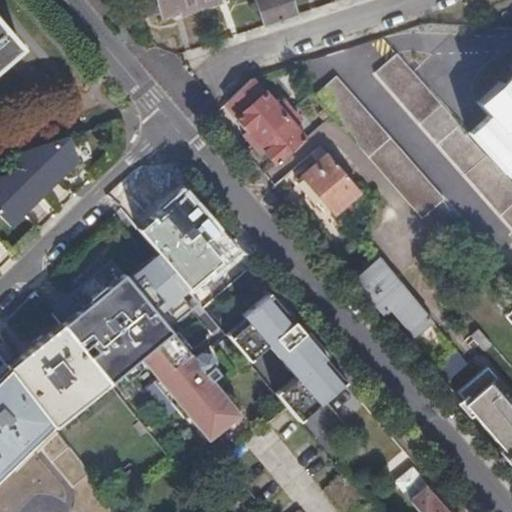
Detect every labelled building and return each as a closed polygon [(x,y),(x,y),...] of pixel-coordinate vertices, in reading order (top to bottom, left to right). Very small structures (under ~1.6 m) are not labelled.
[(160,0),(165,14),(183,8),(184,11),(217,0),(160,0)] [(253,0),(260,25),(293,16),(289,0),(253,0)] [(0,67),(24,47),(0,18),(0,67)] [(441,147),(511,227),(511,181),(472,139),(470,138),(396,53),(374,72),(410,112),(441,147)] [(422,218),(423,218),(443,200),(444,198),(413,162),(336,75),(314,94),(325,107),(332,115),(384,176),(422,218)] [(237,115),(235,117),(255,141),(268,130),(291,110),(281,99),(275,104),(264,92),(263,92),(251,79),(227,102),(237,115)] [(291,110),(268,130),(255,141),(275,164),(305,138),(295,127),(301,121),(291,110)] [(81,163),(70,137),(16,154),(22,169),(0,175),(0,214),(11,226),(81,163)] [(329,155),(320,145),(311,153),(319,163),(329,155)] [(316,191),(333,210),(359,189),(329,155),(319,163),(298,181),(311,195),(316,191)] [(167,202),(137,228),(158,252),(167,263),(184,249),(191,256),(207,241),(184,213),(180,217),(167,202)] [(191,256),(184,249),(167,263),(177,275),(194,260),(191,256)] [(158,252),(127,278),(111,259),(65,295),(77,309),(59,323),(108,381),(140,355),(206,437),(237,413),(210,378),(218,372),(211,364),(212,358),(209,354),(202,353),(195,359),(169,328),(200,304),(177,275),(167,263),(158,252)] [(381,258),(356,279),(385,313),(391,307),(413,333),(430,319),(400,282),(381,258)] [(268,292),(242,315),(244,318),(267,345),(294,376),(318,404),(345,381),(344,381),(343,380),(327,361),(292,321),(268,292)] [(244,318),(226,334),(248,360),(267,345),(244,318)] [(22,356),(31,368),(68,414),(108,381),(59,323),(22,356)] [(471,336),(484,351),(492,344),(479,329),(471,336)] [(467,363),(456,349),(433,368),(445,383),(467,363)] [(8,367),(8,368),(53,426),(64,417),(68,414),(31,368),(22,356),(19,358),(8,367)] [(511,396),(486,366),(457,392),(466,402),(464,405),(511,459),(511,396)] [(53,426),(8,368),(0,375),(0,464),(1,464),(29,437),(73,488),(90,474),(53,426)] [(318,404),(294,376),(275,392),(287,407),(299,421),(318,404)] [(401,491),(410,502),(424,490),(429,486),(413,467),(404,474),(394,482),(401,491)] [(130,471),(116,482),(124,492),(138,481),(130,471)] [(324,489),(341,511),(358,511),(370,503),(344,473),(343,474),(324,489)] [(345,473),(344,473),(370,503),(370,502),(345,473)] [(442,511),(424,490),(410,502),(418,511),(442,511)]
